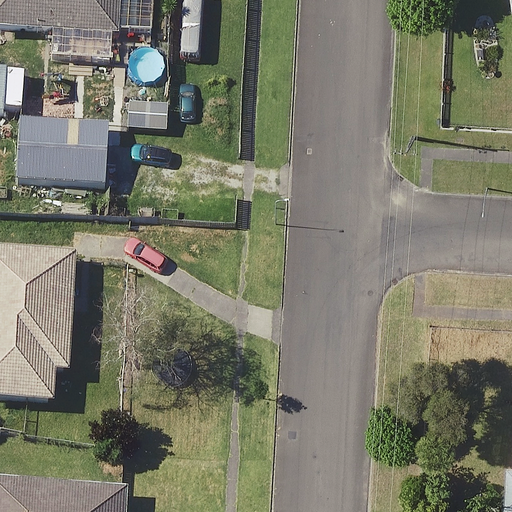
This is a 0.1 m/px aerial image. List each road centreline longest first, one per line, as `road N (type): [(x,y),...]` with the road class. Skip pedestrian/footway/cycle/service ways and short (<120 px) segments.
road 1 (residential): [(342,227),(326,511)]
road 2 (residential): [(353,0),(342,227)]
road 3 (residential): [(342,227),(511,235)]
